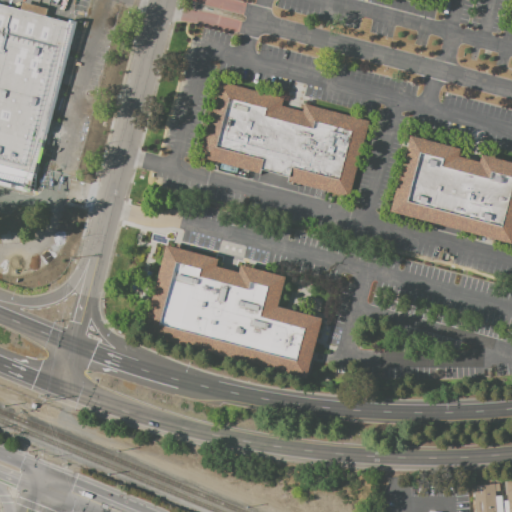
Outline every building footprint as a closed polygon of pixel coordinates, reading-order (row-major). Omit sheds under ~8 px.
[(0,4),(75,25),(32,190),(0,181),(0,4)] [(217,81),(283,98),(281,106),(302,112),(304,104),(369,121),(349,198),(286,181),(287,177),(261,170),(260,174),(197,157),(217,81)] [(410,136),(460,149),(458,157),(478,162),(480,155),(511,162),(511,243),(390,212),(410,136)] [(167,245),(217,258),(215,264),(237,270),(239,263),(286,276),(278,306),(322,318),(306,378),(143,335),(167,245)] [(511,482),(511,511),(503,511),(503,500),(507,500),(506,483),(511,482)] [(502,511),(475,511),(473,486),(499,484),(500,491),(495,491),(495,496),(501,495),(502,511)]
